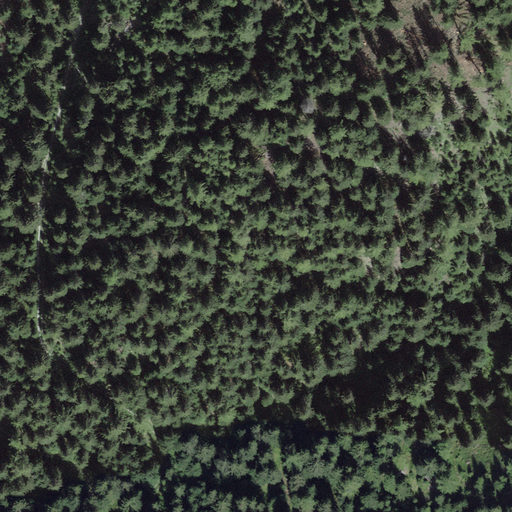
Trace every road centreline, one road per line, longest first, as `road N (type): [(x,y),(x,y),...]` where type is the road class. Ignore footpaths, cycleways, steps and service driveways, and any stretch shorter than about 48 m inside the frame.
road 1 (track): [(135,511),(158,479),(156,430),(56,355),(40,326),(40,198),(87,0)]
road 2 (track): [(0,429),(82,469),(88,495),(81,511)]
